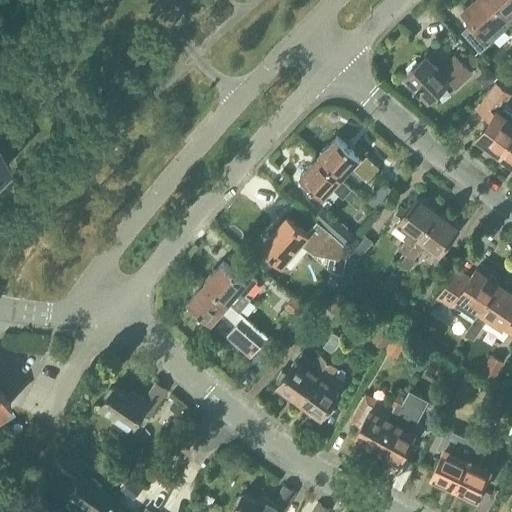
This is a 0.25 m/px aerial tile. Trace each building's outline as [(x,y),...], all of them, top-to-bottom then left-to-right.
[(480,52),(511,23),(511,20),(508,15),(493,0),(475,0),(465,10),(468,14),(466,16),(473,25),(463,34),(480,52)] [(511,15),(511,0),(493,0),(508,15),(510,14),(511,16),(511,15)] [(471,51),(466,56),(476,68),(482,63),(471,51)] [(429,98),(448,79),(455,88),(471,73),(455,56),(440,70),(426,56),(407,75),(429,98)] [(487,87),(496,77),(487,68),(477,78),(487,87)] [(479,136),(502,153),(511,138),(511,108),(505,103),(511,96),(495,85),(476,111),(490,121),(479,136)] [(337,136),(319,156),(342,177),(352,165),(368,180),(380,167),(367,155),(363,159),(337,136)] [(511,138),(502,153),(501,158),(509,164),(511,162),(511,138)] [(0,171),(9,165),(0,149),(0,171)] [(303,178),(300,182),(309,190),(312,186),(323,196),(324,196),(324,195),(333,185),(345,196),(353,187),(341,177),(342,177),(319,156),(300,176),(303,178)] [(378,209),(394,191),(384,182),(368,200),(378,209)] [(406,255),(438,212),(418,196),(407,210),(401,207),(392,219),(398,223),(398,222),(409,230),(403,237),(405,239),(398,249),(406,254),(406,255)] [(323,207),(315,216),(329,229),(329,228),(347,244),(355,235),(337,219),(323,207)] [(438,212),(406,255),(406,254),(400,262),(410,270),(417,260),(415,258),(421,250),(422,252),(428,244),(440,253),(459,228),(438,212)] [(288,216),(262,246),(282,263),(300,242),(313,253),(336,257),(333,271),(344,273),(349,247),(317,220),(307,232),(288,216)] [(349,249),(360,258),(374,241),(362,232),(349,249)] [(207,280),(205,281),(230,303),(235,307),(240,311),(251,298),(245,294),(257,280),(243,267),(238,273),(223,260),(215,270),(214,269),(206,279),(207,280)] [(450,308),(472,322),(497,283),(477,270),(470,279),(457,270),(439,297),(452,306),(450,308)] [(342,285),(342,286),(352,294),(353,286),(355,275),(344,273),(342,285)] [(269,336),(240,311),(235,307),(230,303),(205,281),(188,301),(191,304),(187,308),(196,316),(200,312),(211,322),(222,310),(237,323),(226,335),(251,356),(269,336)] [(511,310),(511,293),(497,283),(472,322),(464,334),(468,337),(469,335),(474,339),(489,317),(502,325),(502,326),(511,332),(511,311),(511,310)] [(336,315),(351,299),(340,289),(325,305),(336,315)] [(294,297),(285,307),(295,315),(305,324),(314,315),(294,297)] [(400,326),(412,334),(425,314),(413,306),(400,326)] [(295,315),(288,323),(298,332),(305,324),(304,323),(295,315)] [(372,341),(385,349),(398,328),(397,327),(396,329),(394,328),(396,324),(387,319),(385,323),(383,322),(372,341)] [(398,328),(385,349),(397,356),(410,335),(398,328)] [(343,339),(334,332),(323,346),(333,353),(343,339)] [(282,370),(277,380),(280,382),(278,384),(300,399),(328,359),(321,354),(316,362),(302,352),(297,360),(296,359),(287,372),(282,370)] [(492,354),(482,370),(495,378),(505,361),(492,354)] [(328,359),(300,399),(322,415),(323,413),(326,415),(334,407),(330,403),(339,390),(345,383),(330,372),(336,365),(328,359)] [(454,364),(442,385),(453,391),(465,370),(454,364)] [(480,378),(467,371),(455,393),(468,400),(480,378)] [(100,408),(114,417),(112,420),(129,431),(136,421),(144,426),(169,389),(156,380),(144,398),(132,390),(129,395),(115,386),(100,408)] [(409,389),(406,395),(378,448),(388,453),(388,456),(395,460),(397,458),(401,460),(415,433),(411,430),(428,399),(409,389)] [(0,414),(11,405),(0,390),(0,414)] [(366,441),(378,448),(406,395),(398,391),(392,401),(391,401),(389,405),(365,392),(350,422),(359,427),(355,435),(358,437),(357,439),(365,444),(366,441)] [(509,397),(499,393),(490,412),(500,416),(509,397)] [(170,408),(178,414),(184,407),(175,401),(170,408)] [(444,449),(432,475),(434,476),(435,480),(442,484),(445,481),(455,486),(484,426),(476,422),(468,439),(448,429),(439,447),(444,449)] [(484,426),(455,486),(466,491),(466,494),(473,498),(476,496),(478,497),(491,469),(478,462),(486,446),(484,445),(492,429),(484,426)] [(151,511),(146,508),(143,511),(124,511),(111,502),(114,498),(85,478),(73,498),(92,511),(151,511)] [(290,487),(281,505),(261,494),(258,500),(244,492),(232,511),(284,511),(296,490),(290,487)] [(327,511),(329,509),(317,502),(311,511),(327,511)]
